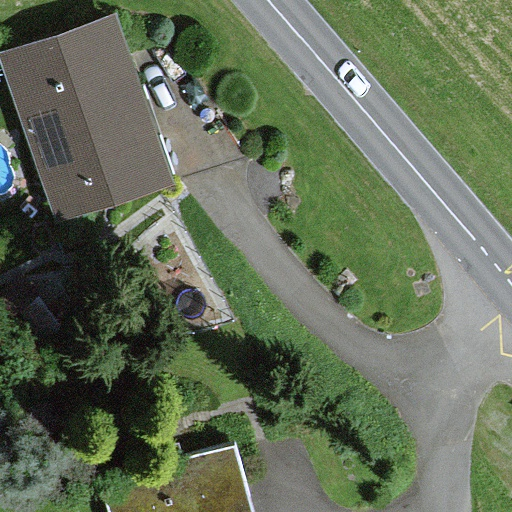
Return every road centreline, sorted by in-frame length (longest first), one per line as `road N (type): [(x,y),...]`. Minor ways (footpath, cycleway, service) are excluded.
road 1 (track): [(458,374),(350,341),(245,202),(213,85)]
road 2 (secondary): [(511,284),(270,0)]
road 3 (track): [(456,511),(458,374),(511,296)]
